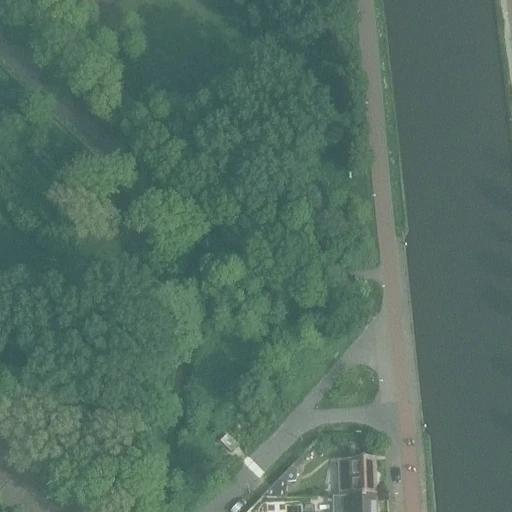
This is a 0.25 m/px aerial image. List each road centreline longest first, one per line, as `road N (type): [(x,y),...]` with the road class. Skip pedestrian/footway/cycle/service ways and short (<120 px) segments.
road 1 (unclassified): [(390,273),(359,0)]
road 2 (residential): [(411,511),(390,273)]
